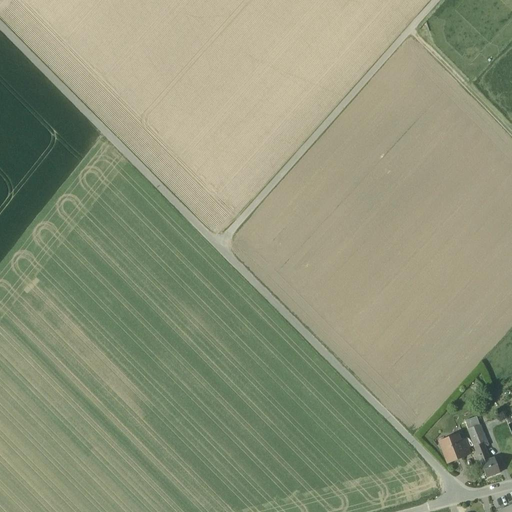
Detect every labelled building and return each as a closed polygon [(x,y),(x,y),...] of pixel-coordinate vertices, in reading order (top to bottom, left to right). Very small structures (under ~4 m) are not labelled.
[(465,422),(468,430),(474,428),(479,426),(476,417),(465,422)] [(468,430),(472,440),(484,435),(479,426),(474,428),(468,430)] [(472,440),(476,450),(484,447),(488,446),(484,435),(472,440)] [(440,442),(448,463),(465,456),(460,444),(458,440),(457,436),(440,442)] [(460,444),(465,456),(470,454),(466,442),(460,444)] [(486,453),(484,447),(476,450),(481,463),(487,461),(484,454),(486,453)] [(481,463),(486,478),(500,473),(494,458),(487,461),(481,463)] [(511,511),(511,503),(508,505),(509,506),(499,511),(511,511)]
